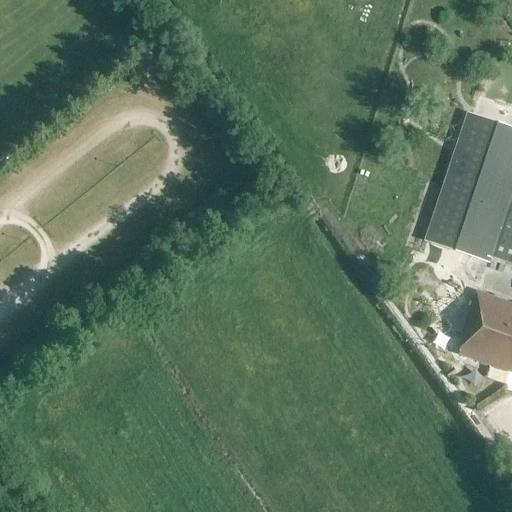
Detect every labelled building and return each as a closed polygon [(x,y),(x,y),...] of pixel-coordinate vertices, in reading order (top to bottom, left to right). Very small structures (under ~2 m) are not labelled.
[(511,189),(511,140),(470,126),(427,255),(465,267),(484,274),(487,262),(511,189)] [(511,189),(487,262),(511,270),(511,189)] [(511,392),(511,304),(476,292),(461,335),(465,337),(459,355),(510,373),(504,390),(511,392)] [(445,373),(449,379),(457,374),(453,368),(445,373)] [(511,433),(501,435),(505,455),(511,453),(511,433)]
